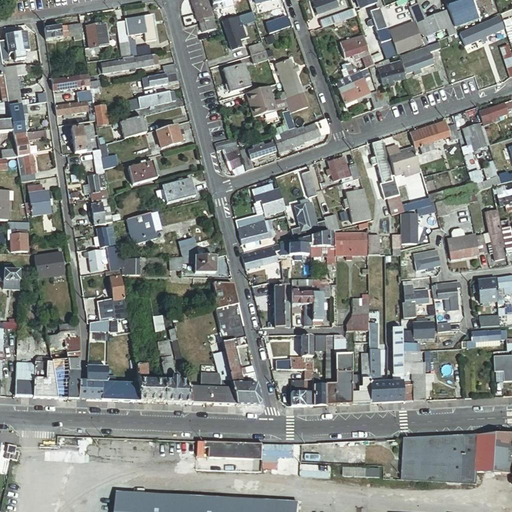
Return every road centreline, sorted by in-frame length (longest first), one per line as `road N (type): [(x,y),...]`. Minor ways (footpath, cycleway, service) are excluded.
road 1 (unclassified): [(0,419),(277,426)]
road 2 (residential): [(220,191),(277,426)]
road 3 (unclassified): [(277,426),(511,415)]
road 4 (residential): [(168,0),(220,191)]
road 5 (residential): [(343,144),(511,89)]
road 6 (residential): [(343,144),(291,0)]
road 7 (residential): [(136,0),(0,23)]
road 8 (residential): [(220,191),(343,144)]
